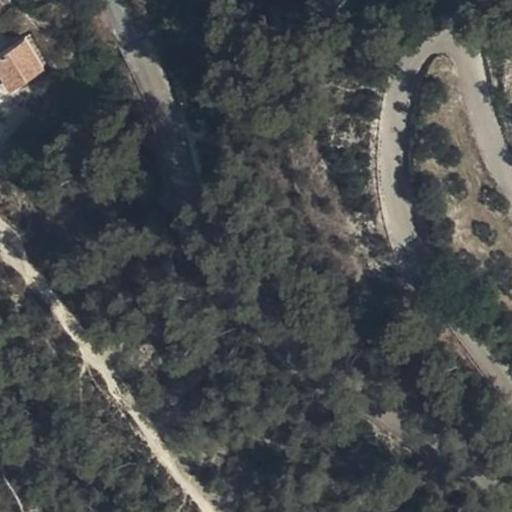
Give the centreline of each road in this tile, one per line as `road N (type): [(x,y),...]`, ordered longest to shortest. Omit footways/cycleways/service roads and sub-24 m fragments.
road 1 (residential): [(511,506),(301,354),(196,240),(108,0)]
road 2 (residential): [(511,394),(403,237),(389,169),(405,64),(431,41),(455,41)]
road 3 (track): [(221,511),(141,415),(0,203)]
road 4 (residential): [(455,41),(488,139),(511,180)]
